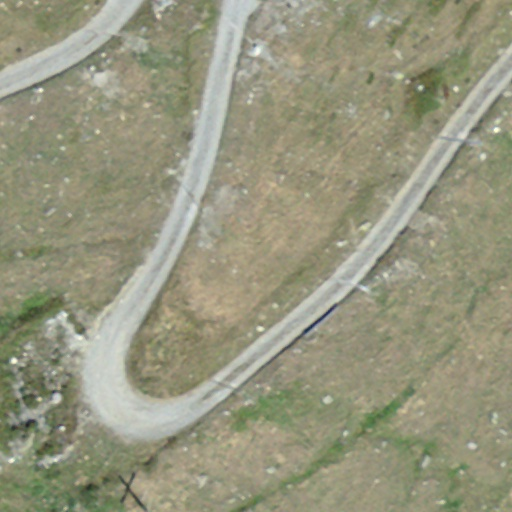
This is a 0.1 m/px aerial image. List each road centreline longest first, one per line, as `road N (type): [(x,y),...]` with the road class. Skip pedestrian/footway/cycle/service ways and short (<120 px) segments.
road 1 (track): [(511,66),(419,196),(313,320),(214,405),(149,432),(125,419),(108,388),(185,195),(238,0)]
road 2 (track): [(128,0),(82,58),(0,94)]
